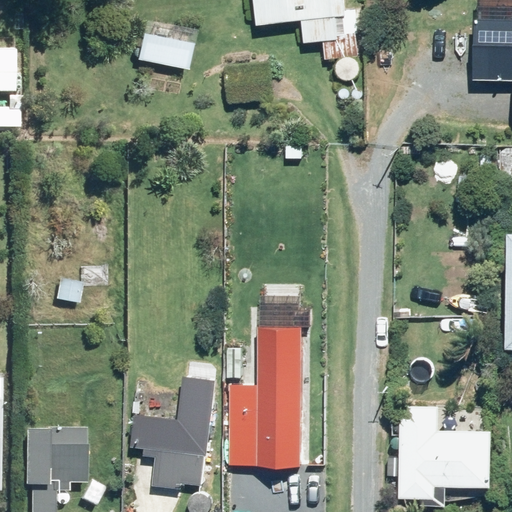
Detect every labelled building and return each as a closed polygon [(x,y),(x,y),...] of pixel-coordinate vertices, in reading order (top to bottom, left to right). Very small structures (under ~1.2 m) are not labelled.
[(255,0),(258,25),(303,20),(305,42),(325,40),(327,57),(362,54),(357,7),(347,8),(345,0),(255,0)] [(511,11),(477,11),(475,79),(511,79),(511,11)] [(194,28),(144,19),(136,59),(187,69),(194,28)] [(228,68),(230,82),(263,79),(262,65),(228,68)] [(6,80),(7,97),(19,97),(18,80),(6,80)] [(260,99),(273,98),(272,83),(258,84),(260,99)] [(0,107),(0,125),(21,126),(21,107),(0,107)] [(67,350),(39,350),(39,371),(67,371),(67,350)] [(313,360),(294,359),(294,373),(313,372),(313,360)] [(252,364),(231,364),(230,437),(288,438),(288,411),(318,411),(318,379),(251,379),(252,364)] [(179,418),(135,413),(131,447),(165,450),(162,480),(203,485),(207,454),(210,455),(218,379),(184,375),(179,418)] [(159,412),(165,415),(172,412),(175,405),(173,399),(166,396),(160,398),(157,405),(159,412)] [(401,436),(401,497),(422,497),(422,506),(448,506),(448,487),(493,488),(493,430),(439,430),(439,406),(401,406),(402,425),(397,425),(397,436),(401,436)] [(85,426),(23,427),(24,483),(28,483),(28,511),(54,511),(54,488),(67,489),(66,481),(85,481),(85,426)] [(245,511),(245,500),(232,500),(231,511),(245,511)]
